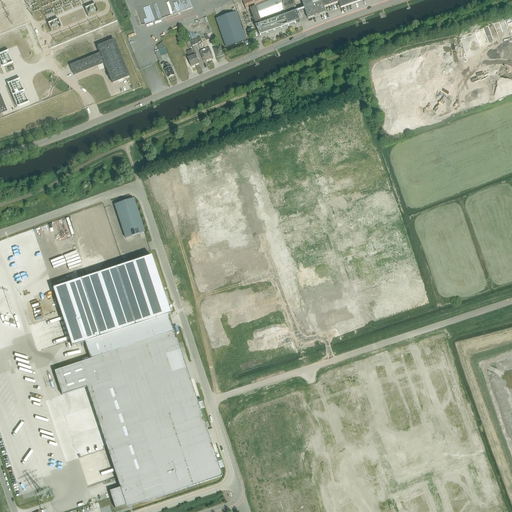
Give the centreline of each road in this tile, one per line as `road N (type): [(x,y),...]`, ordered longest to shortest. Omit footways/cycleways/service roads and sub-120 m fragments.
road 1 (secondary): [(0,154),(399,0)]
road 2 (track): [(511,1),(346,53),(123,148)]
road 3 (unclassified): [(210,402),(138,184),(0,233)]
road 4 (unknown): [(308,369),(323,412),(342,432),(410,436),(439,499)]
